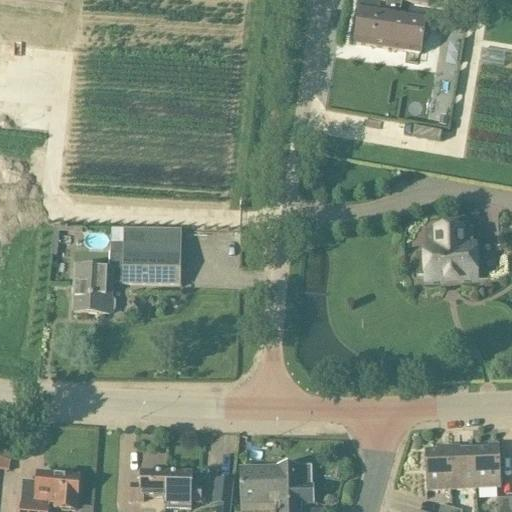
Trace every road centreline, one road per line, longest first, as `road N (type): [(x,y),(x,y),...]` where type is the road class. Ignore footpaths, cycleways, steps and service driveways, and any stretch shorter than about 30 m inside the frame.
road 1 (unclassified): [(268,414),(294,160),(324,0)]
road 2 (tertiary): [(268,414),(73,409),(0,397)]
road 3 (tertiary): [(398,416),(268,414)]
